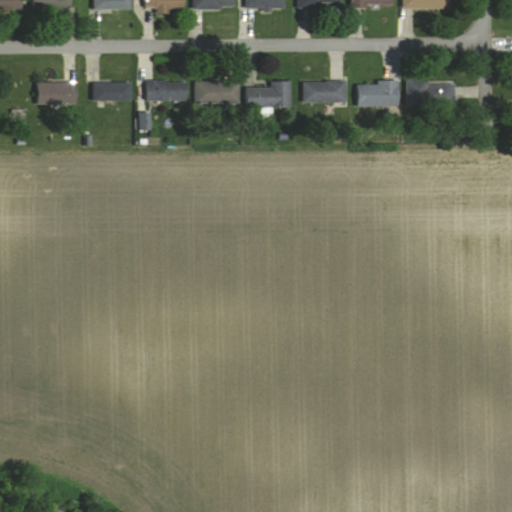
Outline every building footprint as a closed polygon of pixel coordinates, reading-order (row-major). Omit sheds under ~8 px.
[(0,0),(0,9),(20,9),(20,0),(0,0)] [(69,8),(69,0),(30,0),(31,8),(69,8)] [(130,10),(129,0),(91,0),(91,10),(130,10)] [(182,0),(142,0),(143,9),(154,9),(154,13),(183,13),(182,0)] [(232,0),(191,0),(192,9),(232,9),(232,0)] [(283,8),(282,0),(243,0),(244,8),(283,8)] [(295,0),(296,8),(339,8),(339,0),(295,0)] [(449,0),(400,0),(401,9),(450,9),(449,0)] [(185,101),(185,81),(145,81),(145,101),(185,101)] [(302,104),(344,104),(344,81),(302,81),(302,104)] [(75,82),(36,82),(36,104),(75,104),(75,82)] [(238,105),(238,82),(193,82),(193,105),(238,105)] [(269,88),(245,88),(245,108),(289,108),(289,82),(269,82),(269,88)] [(355,107),(397,107),(397,82),(355,82),(355,107)] [(453,106),(453,82),(404,82),(404,106),(453,106)] [(91,83),(91,100),(130,100),(130,83),(91,83)]
